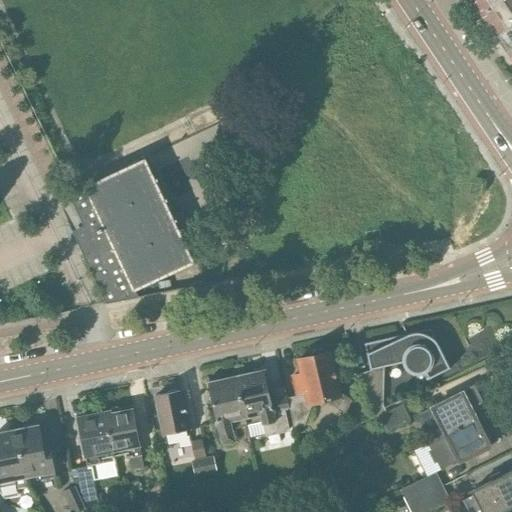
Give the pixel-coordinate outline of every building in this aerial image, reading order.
[(471,0),(481,14),(502,0),(471,0)] [(496,36),(511,25),(511,0),(502,0),(481,14),(496,36)] [(313,55),(327,76),(349,61),(349,60),(342,50),(366,35),(350,11),(314,35),(323,48),(313,55)] [(511,25),(496,36),(503,46),(503,48),(508,55),(510,55),(511,58),(511,25)] [(342,99),(356,119),(378,105),(378,104),(371,94),(395,78),(379,54),(343,78),(352,92),(342,99)] [(372,142),(386,163),(408,148),(407,147),(400,137),(424,121),(408,98),(372,122),(382,135),(372,142)] [(73,192),(68,194),(87,236),(77,241),(83,254),(106,304),(137,298),(136,290),(207,257),(187,215),(175,221),(146,158),(73,192)] [(404,172),(393,173),(397,200),(411,197),(423,204),(422,207),(447,222),(459,199),(462,200),(470,184),(453,176),(452,179),(439,172),(431,188),(423,184),(406,186),(405,175),(404,172)] [(354,236),(382,231),(377,203),(389,201),(385,175),(360,179),(362,191),(346,194),(354,236)] [(302,246),(331,240),(326,213),(338,211),(334,184),(309,189),(311,201),(295,204),(302,246)] [(244,213),(251,255),(280,249),(275,222),(287,220),(282,194),(258,198),(260,210),(244,213)] [(371,372),(361,374),(372,413),(374,420),(381,416),(388,413),(385,408),(385,407),(385,367),(401,364),(402,366),(404,368),(405,370),(407,371),(409,372),(411,373),(413,374),(415,374),(418,375),(420,374),(422,374),(424,373),(426,372),(430,379),(451,369),(439,346),(437,342),(434,339),(431,337),(428,335),(424,333),(412,333),(395,337),(365,344),(371,372)] [(296,395),(287,397),(289,408),(290,407),(294,427),(303,428),(299,407),(307,406),(341,398),(340,393),(336,375),(341,374),(339,363),(333,364),(331,352),(299,359),(302,374),(292,376),(296,395)] [(254,372),(236,376),(246,424),(247,424),(250,439),(265,435),(266,436),(290,431),(285,408),(289,408),(287,397),(284,386),(268,389),(263,368),(253,370),(254,372)] [(219,378),(209,380),(220,430),(223,446),(236,443),(233,427),(246,424),(236,376),(219,380),(219,378)] [(433,408),(419,415),(431,441),(476,419),(471,408),(482,402),(474,386),(461,392),(462,394),(433,408)] [(181,390),(156,395),(166,441),(177,439),(177,434),(189,432),(181,390)] [(388,430),(410,420),(402,405),(388,413),(381,416),(388,430)] [(109,414),(105,414),(113,456),(130,453),(133,470),(143,468),(133,410),(121,412),(120,410),(118,408),(116,408),(115,408),(113,408),(110,410),(109,412),(109,414)] [(113,456),(105,414),(78,419),(88,467),(72,470),(73,479),(88,511),(100,511),(91,465),(99,463),(98,459),(113,456)] [(427,443),(440,470),(459,460),(460,462),(490,447),(476,419),(431,441),(427,443)] [(25,429),(18,431),(28,475),(37,474),(38,480),(57,475),(50,443),(44,445),(39,422),(24,425),(25,429)] [(28,475),(18,431),(0,434),(0,490),(5,498),(18,495),(17,489),(28,487),(26,476),(28,475)] [(195,459),(206,456),(202,439),(191,441),(195,459)] [(196,476),(217,472),(213,456),(192,461),(196,476)] [(464,499),(470,510),(470,511),(502,511),(511,507),(511,470),(474,490),(476,493),(464,499)] [(436,472),(409,485),(416,499),(443,486),(436,472)] [(71,511),(75,511),(85,508),(75,486),(63,492),(71,511)] [(443,486),(416,499),(422,511),(428,511),(450,501),(443,486)]
